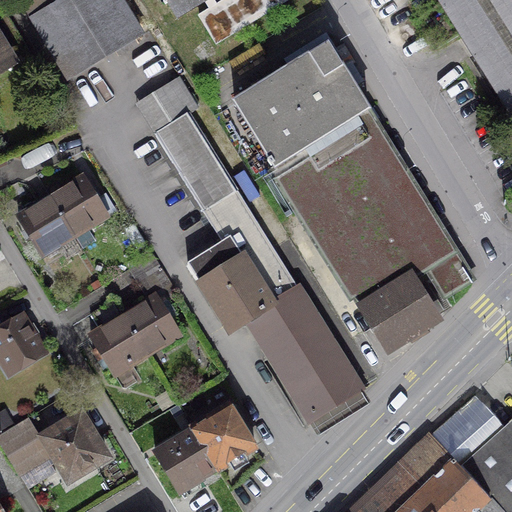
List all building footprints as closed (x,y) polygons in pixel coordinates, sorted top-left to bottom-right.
[(127,0),(39,0),(29,7),(74,82),(150,37),(127,0)] [(162,0),(177,23),(206,6),(214,1),(215,0),(162,0)] [(208,10),(197,16),(216,46),(289,2),(287,0),(224,0),(216,5),(214,1),(206,6),(208,10)] [(511,0),(438,0),(511,117),(511,0)] [(368,104),(327,39),(233,99),(382,359),(443,319),(418,276),(460,249),(375,114),(368,104)] [(279,426),(350,382),(165,91),(131,112),(207,231),(170,254),(279,426)] [(73,174),(11,212),(38,254),(99,216),(73,174)] [(148,252),(125,267),(143,295),(166,281),(148,252)] [(183,339),(156,294),(87,336),(114,381),(183,339)] [(37,356),(10,311),(0,317),(0,375),(1,378),(37,356)] [(250,441),(227,401),(187,424),(210,465),(250,441)] [(101,460),(71,408),(30,431),(60,484),(101,460)] [(0,424),(0,460),(9,477),(40,460),(16,417),(0,425),(0,424)] [(511,511),(511,421),(461,467),(501,511),(511,511)] [(207,465),(184,425),(143,448),(166,488),(207,465)] [(501,511),(461,467),(430,433),(347,511),(501,511)]
